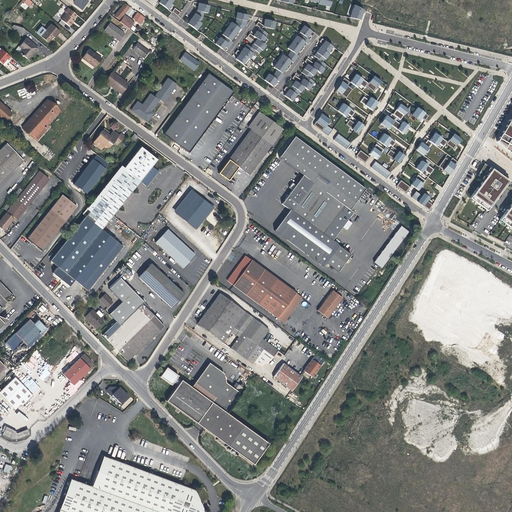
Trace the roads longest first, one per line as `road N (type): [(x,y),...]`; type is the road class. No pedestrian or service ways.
road 1 (unclassified): [(53,61),(238,208),(237,232),(137,387)]
road 2 (tertiary): [(432,222),(254,497)]
road 3 (unclassified): [(0,247),(114,362)]
road 4 (residential): [(137,387),(229,483),(254,497)]
road 5 (tertiary): [(511,82),(432,222)]
road 6 (residential): [(363,32),(511,68)]
road 7 (residential): [(0,441),(24,446),(114,362)]
road 8 (unknown): [(240,219),(358,286)]
